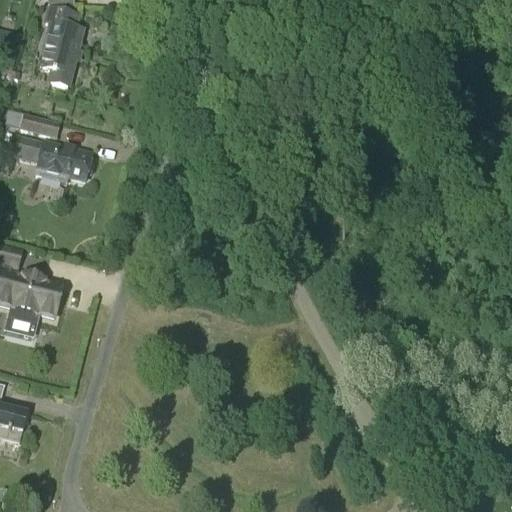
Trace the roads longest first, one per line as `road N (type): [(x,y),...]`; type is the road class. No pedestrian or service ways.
road 1 (unclassified): [(414,508),(206,122)]
road 2 (unclassified): [(206,122),(170,142),(159,163),(71,467),(77,511)]
road 3 (unclassified): [(350,0),(511,74)]
road 4 (unclassified): [(206,122),(142,0)]
